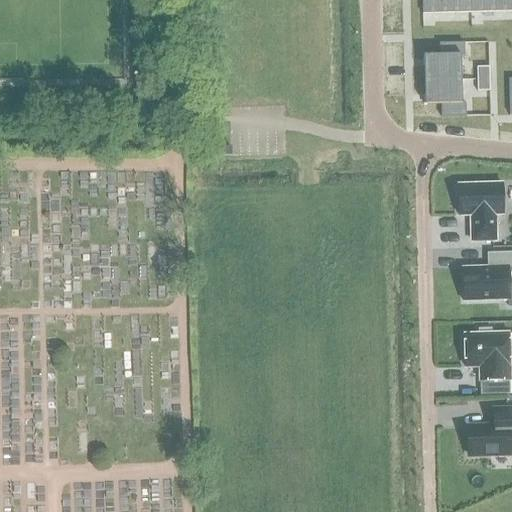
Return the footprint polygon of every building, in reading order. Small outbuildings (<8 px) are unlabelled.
[(416,0),(417,14),(465,12),(464,0),(416,0)] [(511,0),(464,0),(465,12),(511,11),(511,0)] [(441,53),(425,54),(426,78),(466,77),(465,41),(441,41),(441,53)] [(488,68),(476,68),(476,80),(489,80),(488,68)] [(466,77),(426,78),(426,103),(442,102),(443,114),(467,114),(466,77)] [(489,80),(476,80),(477,93),(489,92),(489,80)] [(230,149),(222,149),(222,157),(230,157),(230,149)] [(502,215),(501,185),(457,186),(458,216),(470,216),(471,242),(495,241),(494,215),(502,215)] [(511,307),(511,253),(486,254),(487,268),(462,269),(463,302),(508,301),(508,308),(511,307)] [(478,336),(464,336),(464,368),(479,368),(480,396),(511,394),(511,335),(491,336),(490,330),(478,330),(478,336)] [(468,456),(511,455),(511,438),(511,410),(492,411),(493,428),(467,428),(468,456)]
